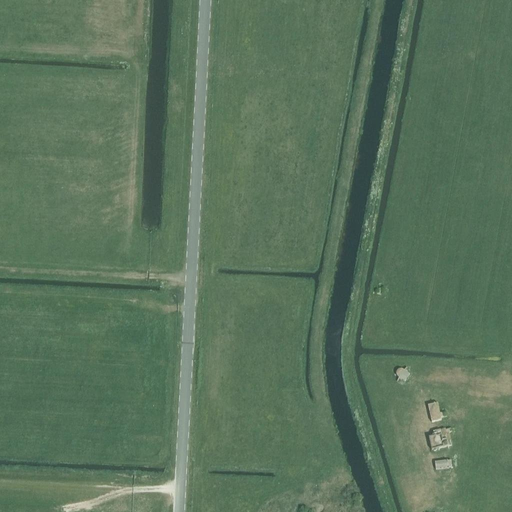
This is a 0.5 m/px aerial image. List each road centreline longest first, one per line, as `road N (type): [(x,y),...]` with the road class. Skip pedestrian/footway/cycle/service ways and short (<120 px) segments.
road 1 (track): [(0,269),(191,279)]
road 2 (track): [(180,492),(0,484)]
